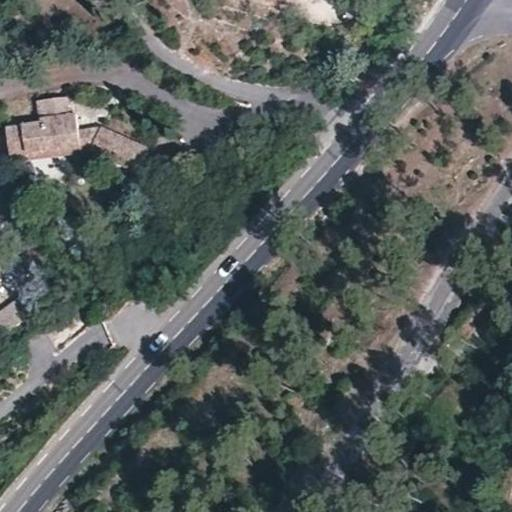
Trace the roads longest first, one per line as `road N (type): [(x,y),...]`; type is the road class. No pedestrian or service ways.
road 1 (tertiary): [(466,0),(365,127),(16,511)]
road 2 (residential): [(511,204),(314,511)]
